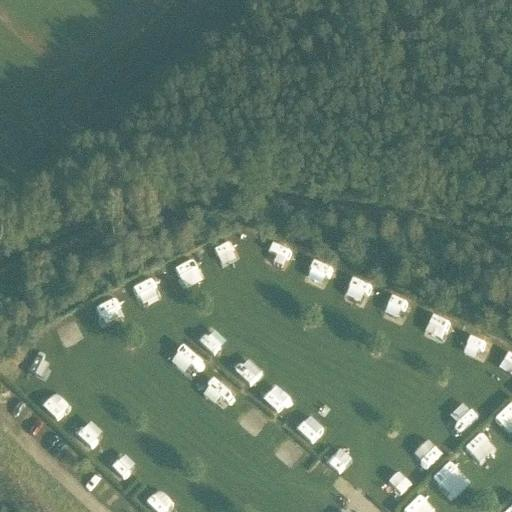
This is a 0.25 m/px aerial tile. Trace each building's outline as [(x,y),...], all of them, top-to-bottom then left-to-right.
[(220,270),(238,262),(229,243),(212,251),(220,270)] [(171,268),(180,286),(197,277),(188,259),(171,268)] [(146,314),(160,307),(148,283),(134,289),(146,314)] [(349,284),(339,309),(357,316),(367,291),(349,284)] [(389,300),(378,325),(395,333),(406,308),(389,300)] [(95,313),(105,334),(118,328),(108,307),(95,313)] [(210,355),(222,341),(209,328),(196,342),(210,355)] [(247,384),(255,366),(239,358),(230,377),(247,384)] [(273,387),(261,401),(274,411),(285,397),(273,387)] [(452,407),(440,419),(460,439),(471,427),(452,407)] [(511,416),(506,410),(491,423),(507,440),(511,435),(511,416)] [(296,431),(310,443),(322,429),(309,417),(296,431)] [(95,419),(75,438),(86,450),(106,431),(95,419)] [(463,451),(477,467),(492,453),(478,437),(463,451)] [(284,439),(272,452),(291,469),(303,456),(284,439)] [(409,455),(425,471),(440,457),(425,440),(409,455)] [(121,480),(134,467),(121,454),(108,467),(121,480)] [(312,469),(325,483),(338,471),(324,457),(312,469)] [(447,464),(431,480),(452,503),(469,487),(447,464)] [(378,478),(398,499),(409,489),(389,468),(378,478)] [(157,490),(143,505),(150,511),(168,511),(174,507),(157,490)]
